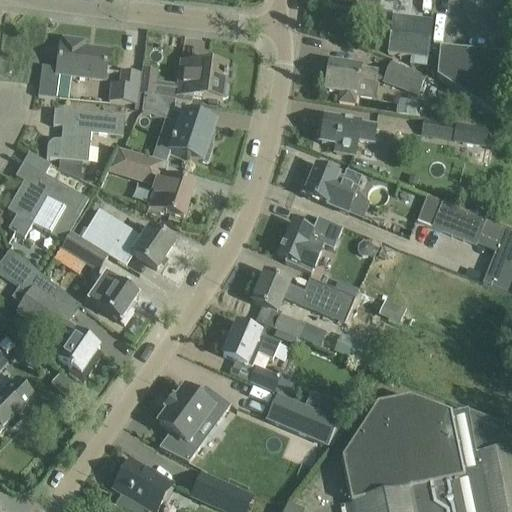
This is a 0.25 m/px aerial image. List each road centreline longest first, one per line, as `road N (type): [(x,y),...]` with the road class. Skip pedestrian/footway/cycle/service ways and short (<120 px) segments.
road 1 (unclassified): [(52,511),(225,261),(251,206),(284,63),(275,28)]
road 2 (unclassified): [(275,28),(51,0)]
